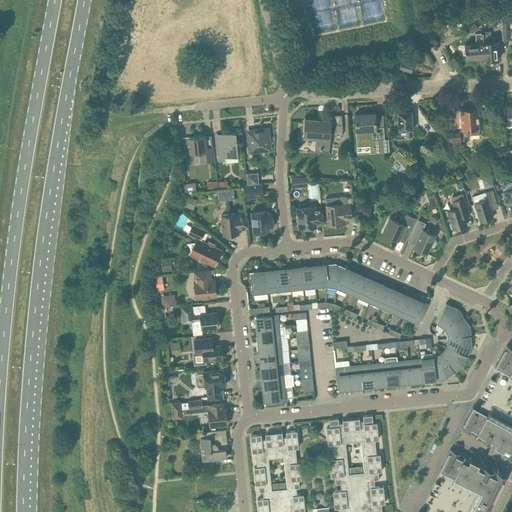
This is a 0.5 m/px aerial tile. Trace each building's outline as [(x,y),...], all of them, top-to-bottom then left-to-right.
[(151,1),(150,5),(172,9),(172,5),(173,5),(174,0),(150,0),(150,1),(151,1)] [(230,0),(217,3),(218,6),(220,17),(242,13),(239,0),(230,0)] [(172,9),(150,5),(149,9),(147,20),(169,24),(172,9)] [(220,17),(221,21),(221,22),(220,22),(223,33),(246,29),(243,17),(243,18),(242,13),(220,17)] [(169,24),(147,20),(147,24),(147,25),(146,25),(144,36),(167,40),(169,29),(168,29),(169,24)] [(469,26),(473,33),(479,29),(475,23),(469,26)] [(490,30),(483,31),(485,59),(485,61),(498,60),(497,46),(500,46),(500,40),(491,41),(490,30)] [(485,59),(483,31),(481,31),(481,32),(475,33),(476,43),(465,44),(466,58),(479,56),(480,60),(485,59)] [(227,53),(228,57),(249,52),(246,37),(224,42),(227,53)] [(141,67),(163,65),(162,50),(140,52),(141,63),(141,67)] [(250,56),(249,52),(228,57),(229,61),(228,62),(231,73),(239,71),(239,72),(246,71),(246,69),(254,67),(251,56),(250,56)] [(399,62),(398,66),(400,68),(400,69),(401,69),(401,68),(408,70),(408,71),(409,71),(411,64),(410,64),(403,61),(399,62)] [(163,65),(141,67),(142,71),(142,72),(141,72),(142,83),(157,82),(165,81),(164,70),(163,70),(163,65)] [(478,107),(461,108),(461,118),(462,129),(463,129),(463,133),(467,133),(467,134),(479,134),(478,117),(478,107)] [(413,129),(412,111),(398,111),(398,120),(395,120),(395,127),(399,127),(399,130),(406,130),(406,138),(413,137),(412,129),(413,129)] [(375,112),(355,114),(356,130),(357,130),(357,139),(370,139),(370,140),(384,139),(384,126),(376,127),(375,112)] [(330,120),(305,118),(304,136),(317,138),(316,155),(328,155),(330,134),(342,135),(343,128),(342,114),(330,115),(330,120)] [(507,137),(506,122),(498,123),(499,137),(507,137)] [(270,144),(269,128),(255,130),(255,137),(248,138),(249,148),(255,147),(255,152),(265,150),(270,149),(269,144),(270,144)] [(239,156),(236,132),(222,133),(223,146),(217,147),(218,160),(225,160),(225,157),(239,156)] [(460,133),(448,134),(449,144),(452,148),(461,147),(460,133)] [(206,147),(205,135),(189,137),(191,153),(200,152),(201,162),(215,160),(213,146),(206,147)] [(445,151),(450,146),(441,138),(436,143),(445,151)] [(445,151),(443,153),(448,158),(454,151),(450,146),(445,151)] [(412,163),(399,151),(394,155),(407,168),(412,163)] [(247,174),(248,185),(259,184),(258,173),(247,174)] [(491,175),(482,178),(485,188),(494,186),(491,175)] [(292,178),(293,188),(308,186),(307,176),(299,177),(292,178)] [(262,183),(259,184),(248,185),(244,185),(245,198),(263,196),(262,183)] [(511,188),(503,191),(505,198),(504,202),(507,204),(509,210),(511,209),(511,188)] [(218,190),(219,200),(234,199),(233,189),(218,190)] [(496,202),(492,189),(472,196),(481,221),(493,217),(489,204),(496,202)] [(184,205),(194,208),(197,198),(187,195),(184,205)] [(429,197),(432,208),(439,206),(436,195),(429,197)] [(338,203),(326,205),(328,225),(342,223),(342,220),(352,219),(350,198),(337,199),(338,203)] [(468,209),(464,198),(453,201),(455,208),(448,211),(453,229),(467,225),(462,211),(468,209)] [(314,206),(298,208),(298,215),(297,216),(297,221),(299,222),(300,228),(316,226),(316,224),(323,223),(321,207),(314,208),(314,206)] [(267,210),(252,212),(254,232),(270,230),(269,227),(273,226),(272,213),(268,214),(267,210)] [(236,213),(222,215),(224,235),(239,233),(238,229),(248,228),(247,213),(236,214),(236,213)] [(416,218),(406,214),(397,221),(390,217),(383,233),(399,240),(403,231),(409,234),(416,218)] [(426,223),(418,219),(412,232),(419,235),(414,247),(427,253),(430,246),(433,247),(435,247),(437,242),(436,240),(434,239),(435,235),(423,229),(426,223)] [(188,233),(200,238),(204,230),(192,225),(188,233)] [(221,250),(197,239),(190,253),(214,265),(221,250)] [(172,271),(171,260),(161,261),(163,272),(172,271)] [(336,263),(324,264),(327,286),(328,286),(335,287),(339,264),(336,263)] [(315,287),(327,286),(324,264),(313,265),(315,287)] [(352,270),(339,264),(335,287),(337,288),(342,290),(352,270)] [(313,265),(301,266),(303,289),(315,287),(313,265)] [(291,290),(303,289),(301,266),(289,268),(291,290)] [(289,268),(277,269),(279,291),(291,290),(289,268)] [(277,269),(265,270),(268,292),(279,291),(277,269)] [(210,270),(195,272),(196,280),(194,280),(196,297),(216,295),(215,278),(211,279),(210,270)] [(253,294),(268,292),(265,270),(250,272),(251,272),(253,294)] [(364,275),(352,270),(342,290),(355,296),(364,275)] [(162,274),(155,275),(158,290),(164,289),(162,274)] [(377,281),(364,275),(355,296),(368,302),(377,281)] [(390,287),(377,281),(368,302),(380,307),(390,287)] [(380,307),(393,313),(402,292),(390,287),(380,307)] [(415,298),(402,292),(393,313),(406,318),(415,298)] [(162,307),(166,307),(176,306),(175,294),(161,296),(162,307)] [(415,298),(406,318),(418,324),(427,304),(415,298)] [(446,331),(465,318),(459,310),(457,312),(456,310),(457,308),(458,308),(446,303),(447,304),(438,324),(445,330),(446,331)] [(193,306),(182,307),(184,322),(195,321),(194,321),(200,320),(201,329),(218,327),(218,325),(219,324),(219,323),(219,321),(218,320),(217,319),(217,312),(200,313),(200,314),(194,314),(193,306)] [(257,329),(279,327),(278,314),(256,317),(257,329)] [(470,325),(465,318),(446,331),(449,338),(448,340),(471,337),(470,328),(468,329),(467,326),(470,326),(470,325)] [(257,329),(258,341),(280,339),(286,338),(285,326),(279,327),(257,329)] [(432,347),(431,337),(419,339),(420,344),(426,343),(426,347),(432,347)] [(472,347),(471,337),(448,340),(447,347),(468,356),(471,349),(469,348),(469,346),(472,347)] [(212,338),(194,340),(195,355),(203,354),(203,361),(223,359),(221,345),(213,346),(212,338)] [(282,351),(280,339),(258,341),(259,353),(282,351)] [(170,342),(171,350),(180,349),(179,341),(170,342)] [(473,406),(461,427),(470,432),(472,429),(477,431),(475,435),(484,440),(489,442),(490,443),(492,439),(496,442),(494,446),(498,447),(502,450),(501,451),(503,452),(505,447),(509,449),(506,454),(510,456),(510,455),(511,456),(511,347),(507,344),(495,366),(500,369),(494,380),(491,378),(487,385),(491,387),(489,391),(485,389),(481,396),(484,398),(478,409),(473,406)] [(463,366),(468,356),(447,347),(442,354),(455,372),(461,368),(459,366),(461,364),(463,366)] [(283,363),(282,351),(259,353),(261,365),(283,363)] [(442,354),(433,357),(435,380),(443,379),(442,376),(444,375),(445,378),(446,379),(455,372),(442,354)] [(421,359),(424,381),(427,380),(427,382),(432,382),(432,380),(435,380),(433,357),(421,359)] [(421,359),(409,360),(412,382),(424,381),(421,359)] [(409,360),(397,361),(400,383),(412,382),(409,360)] [(388,385),(400,383),(397,361),(385,362),(388,385)] [(385,362),(373,364),(376,386),(388,385),(385,362)] [(284,375),(283,363),(261,365),(262,377),(284,375)] [(373,364),(361,365),(364,387),(376,386),(373,364)] [(352,388),(364,387),(361,365),(350,366),(352,388)] [(337,390),(352,388),(350,366),(336,368),(338,389),(337,389),(337,390)] [(197,373),(195,376),(196,385),(199,388),(207,387),(208,399),(222,397),(221,385),(225,385),(224,370),(203,372),(203,373),(197,373)] [(284,375),(262,377),(263,389),(285,387),(284,375)] [(287,401),(285,387),(263,389),(265,404),(265,403),(287,401)] [(182,401),(171,402),(173,418),(183,417),(183,413),(208,411),(210,426),(227,424),(226,408),(223,408),(223,403),(203,405),(202,399),(188,401),(189,408),(182,408),(182,401)] [(382,511),(382,503),(385,503),(384,494),(381,494),(380,486),(375,487),(374,480),(379,479),(378,471),(382,471),(380,454),(376,454),(375,439),(379,439),(377,422),(373,422),(372,415),(363,416),(364,421),(360,421),(360,420),(343,421),(343,423),(339,423),(339,418),(329,419),(330,427),(326,427),(328,444),(332,444),(333,459),(330,459),(331,476),(335,476),(336,484),(341,483),(342,490),(337,491),(338,499),(334,499),(335,508),(338,508),(338,511),(329,511),(329,507),(313,508),(313,511),(303,511),(304,511),(305,511),(304,494),(297,495),(297,488),(300,488),(299,480),(302,479),(300,462),(297,463),(296,448),(299,447),(297,430),(286,432),(287,437),(283,437),(282,434),(265,435),(266,439),(262,439),(262,434),(251,435),(252,452),(255,452),(257,467),(254,468),(256,484),(259,484),(260,492),(263,492),(264,498),(257,499),(258,511),(382,511)] [(224,429),(190,432),(191,436),(197,436),(197,438),(201,438),(203,459),(227,457),(224,429)] [(421,511),(419,511),(418,511),(486,511),(505,474),(501,472),(497,470),(495,475),(492,473),(494,468),(493,468),(492,469),(488,467),(484,465),(482,469),(478,466),(479,463),(478,462),(474,460),(464,455),(463,459),(458,456),(460,453),(451,448),(439,470),(445,473),(439,484),(436,482),(432,489),(437,492),(435,495),(430,493),(426,500),(430,502),(424,511),(421,511)]
